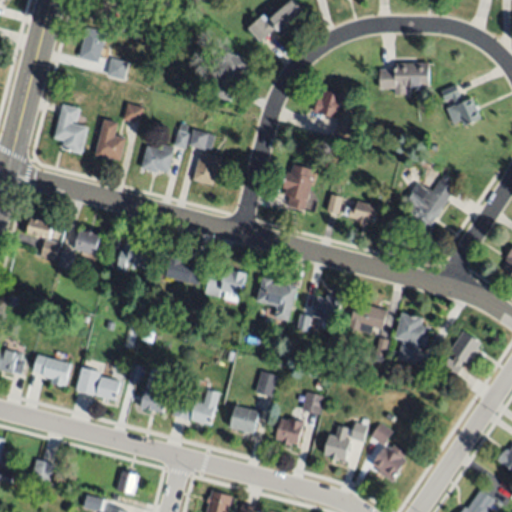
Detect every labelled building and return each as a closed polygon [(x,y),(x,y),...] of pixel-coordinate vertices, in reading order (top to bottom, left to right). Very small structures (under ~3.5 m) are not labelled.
[(115,0),(110,24),(92,20),(93,12),(90,10),(92,0),(115,0)] [(292,0),(302,11),(304,11),(307,14),(292,25),(291,23),(280,33),(276,28),(259,42),(248,28),(265,13),(269,18),(290,0),(292,0)] [(106,33),(98,62),(78,58),(86,28),(106,33)] [(250,59),(245,75),(242,75),(239,85),(235,84),(230,100),(214,96),(225,53),(250,59)] [(127,63),(111,59),(106,75),(123,80),(127,63)] [(429,89),(407,89),(406,94),(394,95),(394,88),(380,89),(379,70),(396,70),(396,63),(428,62),(429,89)] [(460,94),(459,94),(462,102),(471,98),(475,106),(477,106),(479,109),(477,111),(480,119),(464,126),(461,120),(453,124),(447,109),(455,105),(452,98),(444,101),(441,92),(456,85),(460,94)] [(343,95),(336,122),(313,115),(318,97),(321,98),(323,89),(343,95)] [(78,108),(76,121),(72,121),(71,124),(87,127),(80,154),(61,149),(63,140),(53,138),(61,104),(78,108)] [(144,107),(139,124),(123,120),(127,104),(144,107)] [(356,113),(341,109),(333,136),(349,140),(356,113)] [(117,124),(115,137),(115,138),(116,136),(125,138),(120,160),(107,158),(106,159),(95,157),(103,120),(117,124)] [(187,126),(185,132),(189,134),(186,149),(174,146),(179,124),(187,126)] [(209,133),(208,134),(214,135),(210,149),(205,147),(205,150),(187,145),(192,129),(209,133)] [(173,147),(172,153),(173,153),(169,173),(158,170),(158,173),(141,168),(146,147),(161,150),(163,144),(173,147)] [(222,157),(218,173),(216,173),(213,186),(192,180),(200,151),(222,157)] [(312,169),(310,176),(313,178),(303,210),(287,205),(289,196),(285,194),(287,189),(283,187),(287,172),(291,173),(294,164),(312,169)] [(450,178),(446,184),(455,190),(432,224),(435,226),(432,229),(426,238),(404,224),(411,212),(410,211),(413,207),(406,202),(407,201),(406,197),(409,193),(411,192),(418,183),(427,189),(429,187),(431,189),(443,174),(450,178)] [(343,197),(338,214),(326,210),(331,194),(343,197)] [(378,206),(374,224),(368,222),(367,227),(358,225),(359,222),(355,221),(356,219),(343,216),(345,207),(351,208),(351,207),(356,208),(358,201),(378,206)] [(53,224),(49,238),(27,233),(31,219),(53,224)] [(86,232),(86,231),(93,232),(93,234),(99,235),(95,254),(74,250),(78,230),(86,232)] [(60,243),(55,261),(39,256),(45,238),(60,243)] [(149,249),(146,267),(125,263),(122,271),(116,270),(121,249),(130,251),(131,245),(149,249)] [(511,276),(503,271),(508,263),(504,261),(511,249),(511,276)] [(73,254),(69,269),(57,267),(60,251),(73,254)] [(181,256),(180,258),(185,259),(184,263),(192,265),(192,266),(201,269),(197,285),(164,277),(170,254),(181,256)] [(245,273),(240,294),(239,294),(237,301),(223,297),(224,293),(219,291),(218,297),(204,293),(210,274),(223,278),(224,271),(230,272),(231,270),(245,273)] [(271,280),(270,283),(286,286),(287,283),(297,286),(288,321),(273,318),(276,306),(256,301),(262,277),(271,280)] [(342,299),(337,322),(312,316),(316,297),(325,299),(326,296),(342,299)] [(388,311),(386,317),(385,317),(381,329),(374,327),(371,334),(347,328),(349,319),(351,320),(355,305),(353,304),(353,302),(388,311)] [(141,311),(140,320),(131,319),(133,310),(141,311)] [(423,318),(420,325),(430,328),(425,346),(418,344),(417,346),(419,346),(414,363),(398,359),(402,342),(409,344),(410,341),(395,338),(402,313),(423,318)] [(311,317),(307,332),(297,329),(300,314),(311,317)] [(139,327),(137,334),(129,332),(131,325),(139,327)] [(481,344),(468,364),(463,361),(459,366),(462,367),(453,380),(440,370),(448,358),(452,361),(456,356),(449,352),(463,331),(481,344)] [(389,340),(383,363),(374,361),(380,338),(389,340)] [(0,347),(22,354),(21,359),(25,360),(21,375),(0,369),(0,347)] [(234,352),(233,361),(225,359),(227,351),(234,352)] [(279,353),(277,359),(270,358),(271,351),(279,353)] [(71,364),(65,387),(50,383),(51,379),(42,377),(42,374),(33,372),(38,355),(71,364)] [(142,366),(138,384),(127,381),(132,363),(142,366)] [(83,365),(100,370),(94,393),(76,388),(83,365)] [(277,375),(272,397),(255,393),(261,371),(277,375)] [(120,381),(115,400),(96,395),(100,376),(120,381)] [(219,393),(210,425),(191,420),(195,401),(203,403),(207,389),(219,393)] [(167,397),(163,413),(140,407),(144,391),(167,397)] [(323,396),(319,414),(301,410),(306,392),(323,396)] [(194,400),(189,420),(171,415),(176,396),(194,400)] [(259,412),(254,434),(229,428),(234,406),(259,412)] [(303,422),(298,446),(290,444),(289,446),(281,443),(282,441),(275,439),(280,419),(288,421),(289,418),(303,422)] [(367,426),(363,442),(350,439),(354,422),(367,426)] [(392,432),(383,446),(370,438),(380,424),(392,432)] [(350,440),(345,460),(337,459),(337,461),(331,459),(332,456),(323,455),(328,435),(350,440)] [(406,452),(402,458),(406,460),(393,482),(377,472),(378,470),(372,465),(383,446),(390,450),(393,445),(406,452)] [(511,470),(497,460),(503,452),(507,455),(511,448),(511,470)] [(36,458),(53,463),(48,481),(31,476),(36,458)] [(0,470),(13,474),(10,484),(0,481),(0,470)] [(141,476),(139,482),(137,481),(133,495),(134,495),(134,496),(119,492),(117,498),(108,495),(110,489),(115,490),(122,471),(141,476)] [(496,499),(488,511),(459,511),(463,506),(467,508),(478,489),(496,499)] [(232,496),(228,511),(205,511),(208,503),(206,503),(208,497),(210,497),(211,491),(232,496)] [(106,497),(102,511),(83,507),(87,492),(106,497)] [(238,511),(241,501),(257,505),(255,511),(238,511)]
